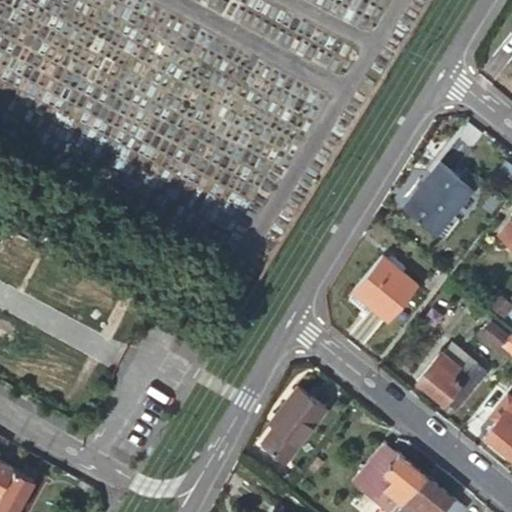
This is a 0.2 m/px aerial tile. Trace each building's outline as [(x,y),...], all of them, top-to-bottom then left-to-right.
[(473,184),(480,175),(471,168),(464,176),(443,160),(407,206),(442,231),(477,186),(473,184)] [(484,178),(480,175),(473,184),(477,186),(484,178)] [(511,219),(501,232),(511,241),(511,219)] [(383,252),(354,287),(374,303),(390,317),(420,281),(383,252)] [(354,287),(350,293),(369,309),(374,303),(354,287)] [(511,307),(511,303),(500,294),(490,307),(503,318),(511,307)] [(419,375),(446,397),(476,361),(452,342),(445,350),(442,347),(419,375)] [(476,361),(446,397),(458,407),(488,371),(476,361)] [(511,390),(500,381),(483,403),(496,413),(511,392),(511,390)] [(279,416),(273,424),(261,438),(286,458),(326,408),(297,384),(274,413),(279,416)] [(511,400),(488,432),(511,451),(511,400)] [(268,420),(273,424),(279,416),(274,413),(268,420)] [(390,511),(400,500),(403,502),(425,474),(382,439),(349,481),(387,511),(390,511)] [(0,496),(16,468),(0,459),(0,496)] [(18,511),(37,480),(16,468),(0,496),(0,511),(18,511)] [(425,474),(403,502),(414,511),(425,511),(430,507),(436,511),(437,511),(452,495),(425,474)] [(457,511),(463,505),(452,495),(437,511),(436,511),(430,507),(425,511),(457,511)]
